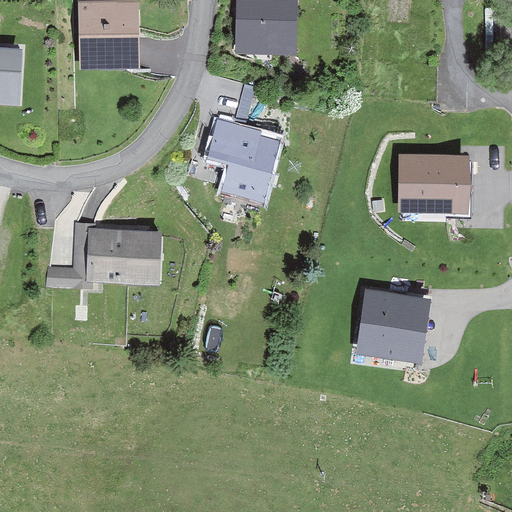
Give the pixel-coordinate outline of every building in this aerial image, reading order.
[(293,43),(293,0),(246,0),(246,47),(288,48),(293,43)] [(129,4),(79,5),(79,70),(129,69),(129,4)] [(0,95),(12,96),(14,53),(0,51),(0,95)] [(397,65),(397,103),(439,102),(438,65),(397,65)] [(276,149),(232,138),(234,131),(217,126),(210,156),(232,161),(225,185),(235,188),(232,200),(261,207),(276,149)] [(469,156),(399,155),(398,215),(469,215),(469,156)] [(46,267),(46,281),(92,283),(93,273),(130,274),(129,282),(159,283),(161,230),(97,228),(97,223),(78,222),(76,269),(46,267)] [(432,295),(408,292),(407,298),(415,299),(426,301),(421,335),(422,335),(419,357),(394,354),(393,367),(421,370),(432,295)] [(414,300),(415,299),(407,298),(369,293),(361,349),(394,354),(419,357),(422,335),(410,334),(414,300)] [(426,301),(414,300),(410,334),(421,335),(426,301)]
